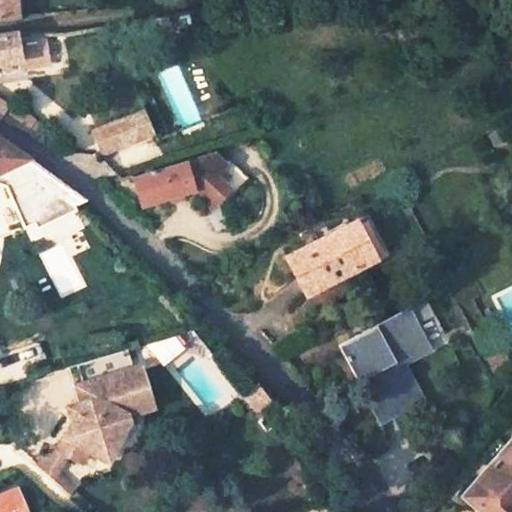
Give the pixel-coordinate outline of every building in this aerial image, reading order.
[(0,0),(0,21),(17,20),(15,0),(0,0)] [(182,17),(171,20),(174,33),(186,30),(182,17)] [(23,33),(11,34),(15,62),(41,55),(37,32),(32,32),(23,33)] [(11,34),(0,35),(0,63),(15,62),(11,34)] [(103,157),(158,136),(147,108),(92,129),(103,157)] [(0,166),(7,163),(36,224),(71,207),(69,202),(78,197),(0,144),(0,166)] [(211,153),(182,162),(132,177),(139,204),(190,188),(213,209),(230,190),(216,177),(226,166),(211,153)] [(365,213),(287,254),(305,290),(384,249),(365,213)] [(337,344),(376,420),(412,402),(389,359),(419,343),(402,309),(337,344)] [(133,363),(114,369),(127,411),(145,405),(133,363)] [(51,446),(48,451),(60,457),(72,463),(79,451),(99,462),(121,418),(119,412),(127,411),(114,369),(68,383),(74,401),(67,403),(69,410),(51,446)] [(250,384),(238,395),(251,411),(263,401),(250,384)] [(511,511),(511,429),(460,491),(484,511),(511,511)] [(64,493),(68,489),(51,473),(60,457),(48,451),(51,446),(45,444),(34,465),(48,478),(64,493)] [(23,511),(14,489),(0,494),(0,511),(23,511)]
